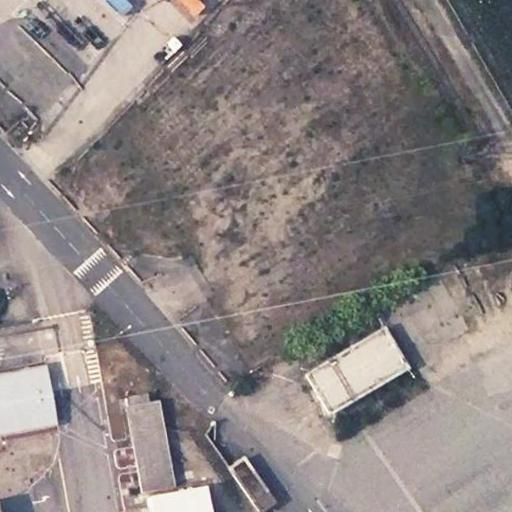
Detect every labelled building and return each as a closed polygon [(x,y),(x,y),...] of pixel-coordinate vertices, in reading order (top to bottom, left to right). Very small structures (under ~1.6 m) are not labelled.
[(382,330),(305,374),(329,414),(405,368),(382,330)] [(44,368),(0,376),(0,435),(54,425),(44,368)] [(155,403),(126,409),(139,484),(169,479),(160,429),(155,403)] [(223,438),(212,445),(225,463),(235,455),(223,438)] [(242,459),(229,468),(259,511),(260,511),(273,503),(242,459)] [(206,511),(203,491),(147,499),(149,511),(206,511)]
